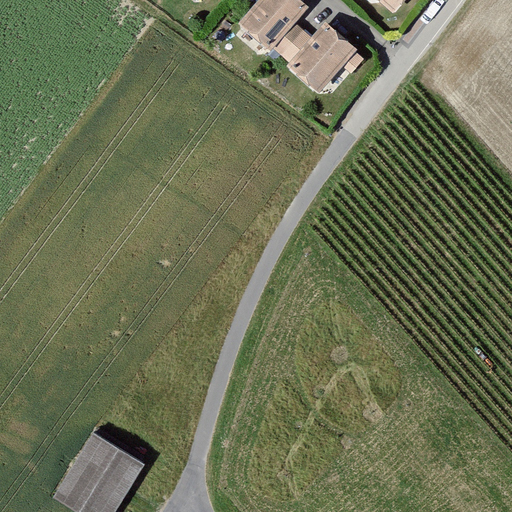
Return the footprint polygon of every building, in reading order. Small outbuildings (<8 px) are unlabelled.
[(244,0),(223,28),(257,54),(262,46),(282,23),(294,6),(286,0),(244,0)] [(359,0),(377,15),(390,0),(359,0)] [(302,39),(282,23),(262,46),(282,63),(302,39)] [(282,63),(276,71),(306,96),(332,63),(343,72),(355,58),(313,25),(302,39),(282,63)] [(115,511),(146,465),(92,430),(50,496),(75,511),(115,511)]
